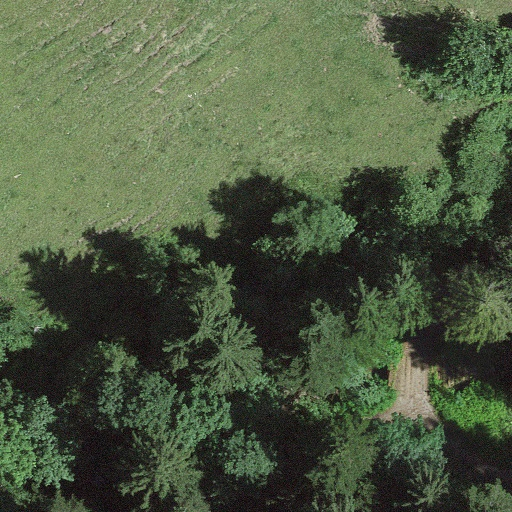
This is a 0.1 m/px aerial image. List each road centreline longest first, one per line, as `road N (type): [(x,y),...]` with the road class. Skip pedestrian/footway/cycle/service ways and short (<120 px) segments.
road 1 (track): [(511,246),(423,330),(405,437)]
road 2 (track): [(263,511),(405,437)]
